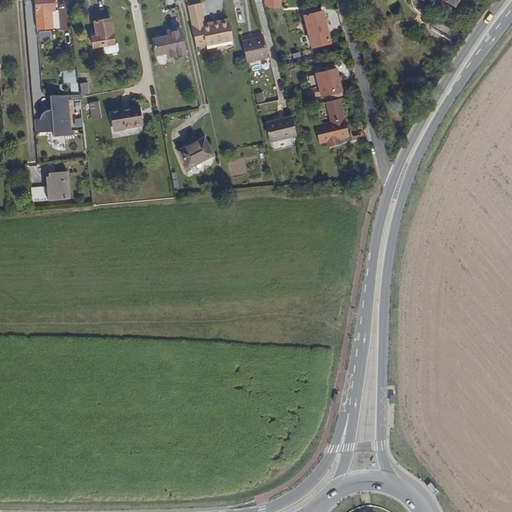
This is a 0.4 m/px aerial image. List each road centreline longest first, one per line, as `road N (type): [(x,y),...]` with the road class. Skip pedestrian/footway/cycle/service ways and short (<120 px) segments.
road 1 (secondary): [(391,486),(379,446),(396,221),(439,119),(511,16)]
road 2 (secondary): [(391,186),(377,232),(353,411)]
road 3 (secondary): [(503,0),(430,106),(391,186)]
road 4 (residential): [(342,0),(391,186)]
road 5 (secondary): [(353,411),(314,480),(262,511)]
